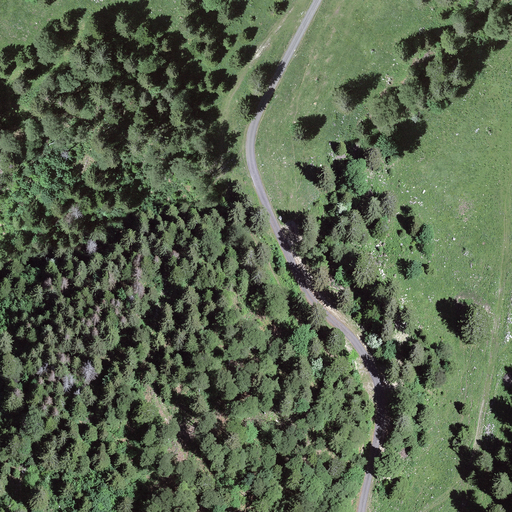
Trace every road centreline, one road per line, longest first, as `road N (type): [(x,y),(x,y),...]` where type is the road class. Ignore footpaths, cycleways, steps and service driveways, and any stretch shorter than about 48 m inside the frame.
road 1 (track): [(318,0),(261,105),(250,150),(308,294),(376,374),(380,421),(361,511)]
road 2 (track): [(461,511),(492,363),(511,172)]
